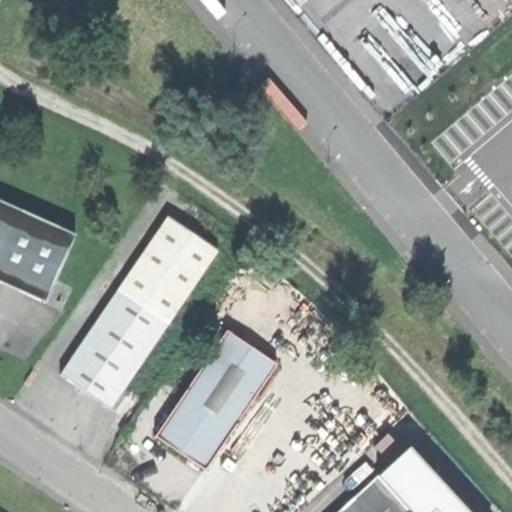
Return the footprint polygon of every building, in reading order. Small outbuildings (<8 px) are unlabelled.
[(393,119),(405,133),(413,126),(402,112),(393,119)] [(74,233),(0,200),(0,280),(45,300),(74,233)] [(111,407),(168,321),(216,248),(166,214),(117,288),(60,374),(83,389),(111,407)] [(180,452),(205,469),(276,363),(225,329),(154,435),(180,452)] [(370,452),(386,471),(400,458),(384,439),(370,452)] [(386,471),(339,511),(463,511),(408,451),(400,458),(386,471)]
